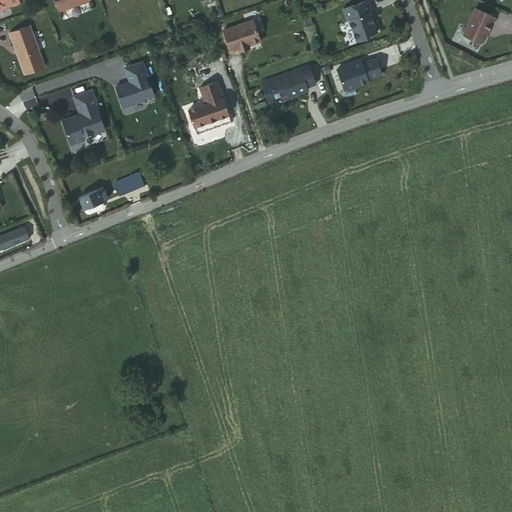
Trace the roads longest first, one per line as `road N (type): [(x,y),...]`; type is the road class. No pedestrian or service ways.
road 1 (unclassified): [(64,238),(436,92)]
road 2 (residential): [(64,238),(24,123),(0,104)]
